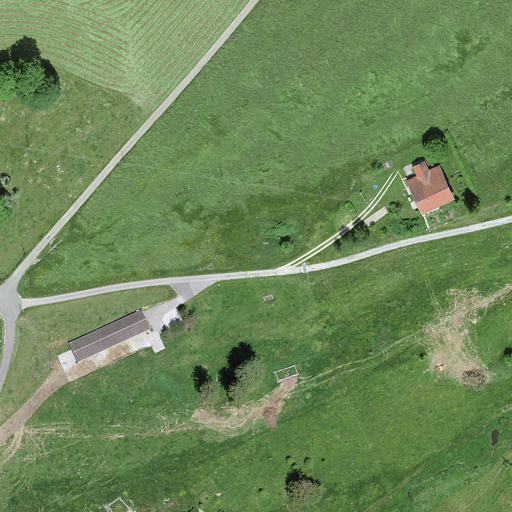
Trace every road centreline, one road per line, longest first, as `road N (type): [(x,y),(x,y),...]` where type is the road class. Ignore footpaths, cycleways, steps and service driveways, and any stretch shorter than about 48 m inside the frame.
road 1 (residential): [(11,303),(316,268),(511,220)]
road 2 (unclassified): [(11,303),(17,278),(256,0)]
